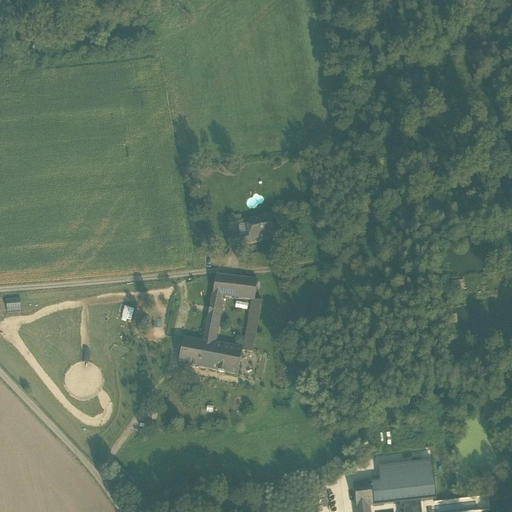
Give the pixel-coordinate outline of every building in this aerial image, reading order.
[(229,223),(245,220),(244,214),(228,217),(229,223)] [(270,214),(245,220),(249,236),(251,244),(275,239),(270,214)] [(233,232),(226,233),(229,248),(236,247),(235,239),(233,232)] [(236,247),(251,244),(249,236),(235,239),(236,247)] [(216,276),(212,296),(224,297),(251,301),(254,301),(257,281),(216,276)] [(203,343),(215,346),(224,297),(212,296),(203,343)] [(251,301),(242,351),(253,353),(262,302),(254,301),(251,301)] [(443,321),(433,321),(436,349),(445,348),(443,321)] [(185,339),(180,365),(238,376),(242,351),(215,346),(203,343),(185,339)] [(409,464),(409,465),(411,478),(413,502),(436,499),(431,462),(409,464)] [(409,465),(378,468),(379,482),(411,478),(409,465)] [(379,482),(371,483),(374,506),(413,502),(411,478),(379,482)] [(374,511),(374,506),(371,483),(353,485),(356,511),(374,511)]
